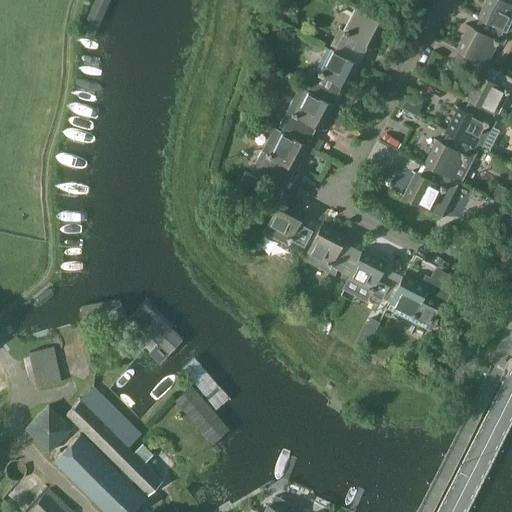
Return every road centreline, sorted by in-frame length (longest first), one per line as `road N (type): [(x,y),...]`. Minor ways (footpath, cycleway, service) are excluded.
road 1 (residential): [(414,246),(334,201),(450,0)]
road 2 (tertiary): [(450,511),(511,391)]
